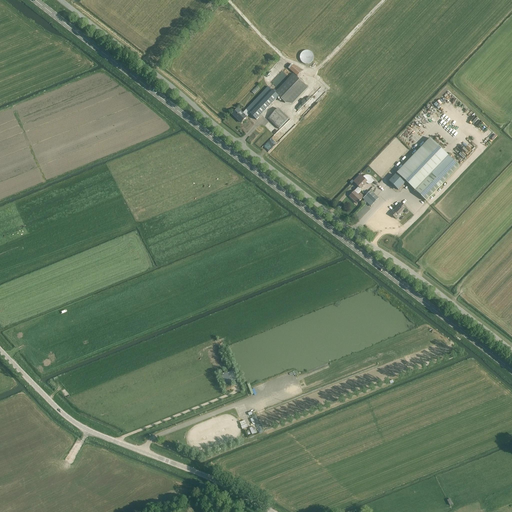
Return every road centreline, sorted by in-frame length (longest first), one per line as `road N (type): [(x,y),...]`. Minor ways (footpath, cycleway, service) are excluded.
road 1 (secondary): [(511,371),(34,0)]
road 2 (unclassified): [(511,348),(60,0)]
road 3 (unclassified): [(271,511),(73,422),(0,350)]
